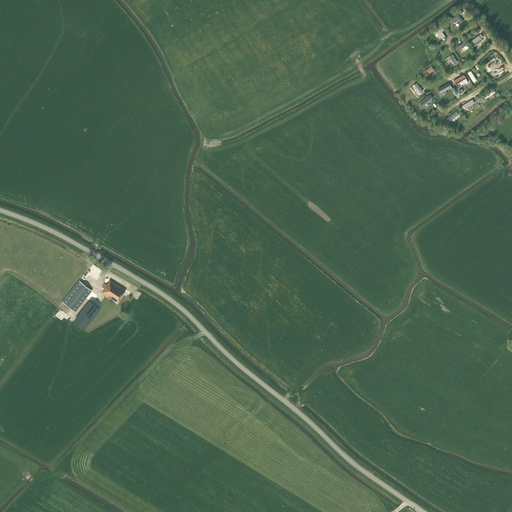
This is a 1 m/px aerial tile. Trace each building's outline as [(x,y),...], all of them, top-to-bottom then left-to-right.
[(453,23),(459,19),(461,21),(464,19),(459,11),(450,17),(453,23)] [(443,29),(445,27),(442,23),(436,26),(442,36),(446,33),(443,29)] [(472,39),(476,44),(484,38),(480,33),(472,39)] [(465,39),(457,45),(460,48),(468,42),(465,39)] [(446,56),(451,65),(458,60),(454,52),(446,56)] [(502,62),(494,66),(495,68),(491,70),(494,74),(505,68),(502,62)] [(426,75),(435,68),(432,64),(423,71),(426,75)] [(474,80),(478,78),(472,68),(468,70),(474,80)] [(456,82),(461,80),(462,82),(469,79),(466,72),(454,77),(456,82)] [(417,80),(413,83),(420,92),(424,89),(417,80)] [(437,87),(439,92),(453,85),(451,81),(437,87)] [(487,96),(496,90),(494,87),(485,93),(487,96)] [(421,100),(424,103),(434,95),(431,92),(421,100)] [(452,118),(460,111),(457,108),(449,115),(452,118)] [(75,311),(92,290),(79,280),(62,301),(75,311)] [(125,290),(122,288),(110,280),(107,285),(104,283),(101,287),(104,288),(105,289),(102,293),(105,295),(105,294),(112,299),(113,298),(118,302),(125,290)] [(100,309),(90,301),(74,321),(84,328),(100,309)]
